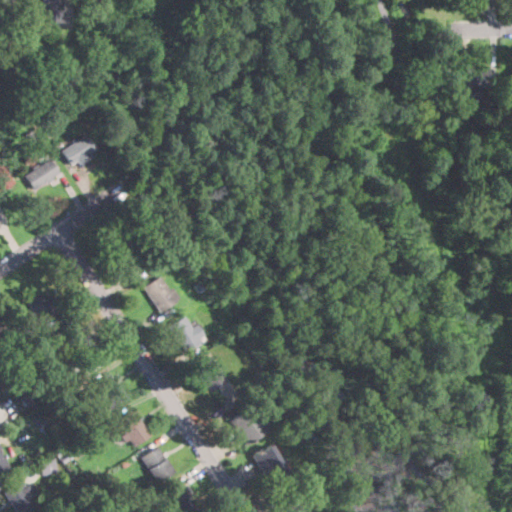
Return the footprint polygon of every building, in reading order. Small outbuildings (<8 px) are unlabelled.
[(60,0),(61,22),(42,22),(41,0),(60,0)] [(36,42),(11,62),(0,49),(0,45),(23,27),(36,42)] [(489,85),(490,92),(478,92),(477,86),(472,86),(472,91),(464,91),(463,68),(489,67),(489,85)] [(452,77),(452,94),(443,94),(444,77),(452,77)] [(28,94),(23,99),(18,92),(23,88),(28,94)] [(49,122),(42,127),(36,120),(44,115),(49,122)] [(474,132),(463,134),(461,120),(471,118),(474,132)] [(35,137),(26,142),(22,134),(31,130),(35,137)] [(77,160),(69,165),(60,151),(85,134),(94,148),(77,160)] [(56,174),(32,189),(23,175),(48,159),(57,173),(56,174)] [(0,162),(13,182),(0,190),(0,162)] [(146,262),(131,272),(115,248),(130,238),(146,262)] [(162,309),(157,312),(141,287),(158,276),(174,301),(162,309)] [(204,287),(199,291),(194,285),(200,280),(204,287)] [(57,314),(27,316),(26,298),(55,296),(57,314)] [(186,351),(183,353),(165,328),(182,315),(200,341),(186,351)] [(49,335),(36,342),(29,329),(42,321),(49,335)] [(82,370),(66,344),(81,334),(98,361),(82,370)] [(219,384),(208,392),(191,365),(207,354),(225,381),(219,384)] [(124,399),(108,410),(91,384),(94,382),(107,373),(124,399)] [(97,394),(90,399),(85,393),(92,387),(97,394)] [(31,403),(25,407),(22,401),(28,398),(31,403)] [(267,429),(244,444),(229,421),(252,406),(267,429)] [(148,435),(132,446),(128,439),(124,442),(120,436),(124,433),(116,422),(127,414),(132,411),(148,435)] [(286,474),(268,485),(251,456),(269,446),(286,474)] [(84,452),(77,457),(74,451),(81,447),(84,452)] [(172,472),(156,482),(139,457),(156,447),(172,472)] [(65,453),(59,458),(55,453),(61,448),(65,453)] [(0,453),(10,469),(0,475),(0,453)] [(69,459),(63,464),(59,460),(66,455),(69,459)] [(54,474),(40,475),(39,460),(53,459),(54,474)] [(128,464),(123,467),(120,462),(125,459),(128,464)] [(20,480),(24,487),(31,483),(36,492),(29,497),(35,506),(26,511),(15,511),(2,492),(20,480)] [(197,511),(173,511),(162,494),(179,484),(197,511)] [(90,496),(82,500),(78,493),(85,489),(90,496)] [(281,511),(276,501),(296,490),(307,511),(281,511)]
